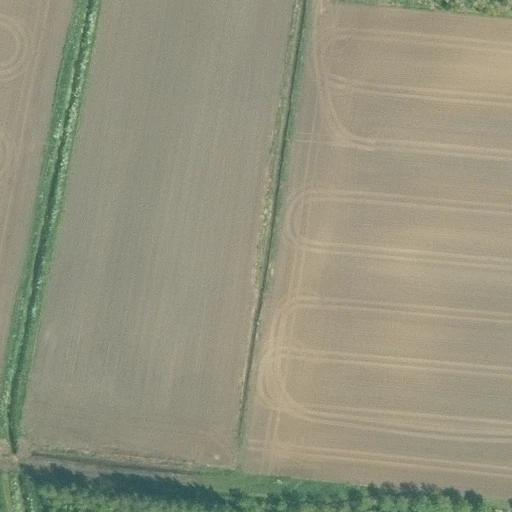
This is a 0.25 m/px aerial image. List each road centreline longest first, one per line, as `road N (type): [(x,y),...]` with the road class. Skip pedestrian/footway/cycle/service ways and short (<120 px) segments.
road 1 (track): [(237,490),(312,0)]
road 2 (track): [(330,502),(0,464)]
